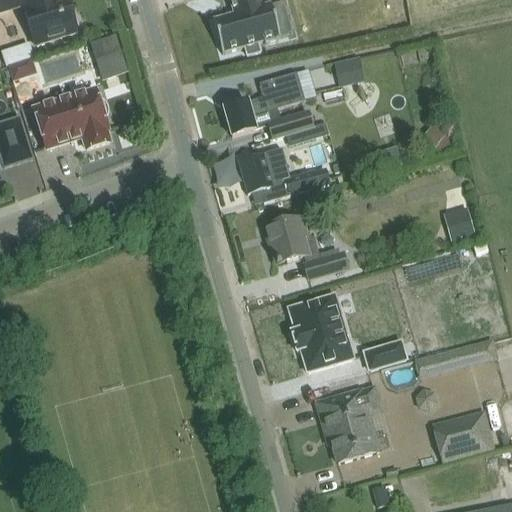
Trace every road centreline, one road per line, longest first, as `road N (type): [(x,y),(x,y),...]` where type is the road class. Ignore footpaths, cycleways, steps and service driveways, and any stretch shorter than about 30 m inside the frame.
road 1 (unclassified): [(284,511),(185,161)]
road 2 (residential): [(0,226),(185,161)]
road 3 (unclassified): [(185,161),(146,0)]
